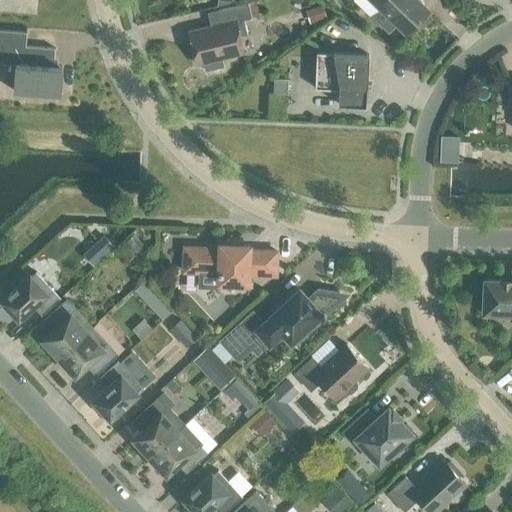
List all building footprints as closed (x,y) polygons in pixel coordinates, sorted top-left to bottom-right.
[(0,0),(0,8),(38,11),(38,0),(0,0)] [(416,0),(370,0),(380,9),(372,16),(388,32),(396,24),(406,34),(428,11),(416,0)] [(255,1),(248,3),(251,16),(259,14),(255,1)] [(243,20),(251,18),(251,16),(248,3),(218,10),(221,24),(189,31),(197,64),(203,63),(205,71),(223,66),(221,58),(243,53),(239,36),(247,34),(243,20)] [(322,5),(309,9),(314,22),(326,18),(322,5)] [(0,30),(0,63),(16,65),(14,91),(59,95),(62,67),(53,66),(54,48),(25,46),(26,32),(0,30)] [(315,88),(339,89),(339,88),(367,89),(368,55),(316,52),(315,88)] [(272,79),(272,95),(288,95),(288,79),(272,79)] [(339,88),(339,89),(338,104),(366,106),(367,89),(339,88)] [(103,235),(84,254),(94,265),(114,246),(103,235)] [(264,251),(249,250),(250,245),(219,244),(219,249),(184,247),(183,271),(199,272),(198,287),(218,288),(219,283),(248,284),(248,274),(260,275),(263,271),(264,251)] [(33,306),(41,315),(60,298),(36,272),(31,276),(30,274),(1,301),(18,319),(33,306)] [(511,280),(510,281),(510,280),(509,280),(509,281),(503,281),(503,280),(502,280),(485,279),(483,312),(511,313),(511,280)] [(144,281),(134,290),(141,297),(151,288),(144,281)] [(220,341),(238,361),(274,328),(279,328),(291,341),(320,315),(323,317),(344,298),(339,292),(318,289),(307,299),(299,290),(263,323),(252,311),(220,341)] [(42,339),(58,357),(91,327),(66,299),(45,319),(53,328),(42,339)] [(165,303),(156,312),(163,319),(172,310),(165,303)] [(180,319),(169,329),(177,338),(180,335),(189,344),(197,337),(180,319)] [(91,327),(58,357),(75,375),(87,365),(95,374),(117,354),(91,327)] [(310,391),(319,383),(334,399),(344,390),(346,393),(351,393),(357,388),(357,383),(354,380),(368,367),(346,344),(321,367),(312,357),(294,373),(310,391)] [(208,347),(195,359),(209,373),(221,361),(208,347)] [(138,393),(137,392),(142,388),(117,361),(99,378),(107,387),(93,400),(110,419),(138,393)] [(172,379),(165,385),(171,393),(179,386),(172,379)] [(236,379),(227,387),(235,395),(244,387),(236,379)] [(274,389),(262,400),(284,424),(296,413),(286,402),(274,389)] [(248,409),(244,413),(248,418),(260,407),(256,402),(257,401),(254,397),(245,406),(248,409)] [(149,456),(149,457),(178,430),(162,413),(166,408),(157,399),(134,420),(142,429),(133,438),(149,456)] [(357,439),(378,462),(396,446),(400,449),(416,434),(406,424),(403,426),(398,420),(400,417),(392,409),(390,411),(388,409),(372,423),(363,413),(342,432),(353,443),(357,439)] [(265,410),(250,424),(261,435),(276,421),(265,410)] [(178,430),(149,457),(166,475),(178,464),(186,473),(208,453),(199,444),(194,448),(178,430)] [(299,448),(290,455),(299,464),(307,457),(299,448)] [(404,511),(412,504),(419,504),(425,511),(435,511),(450,499),(453,501),(462,493),(460,489),(466,484),(458,476),(461,473),(450,461),(446,463),(444,460),(415,487),(405,476),(387,493),(404,511)] [(206,511),(215,504),(221,511),(224,511),(242,497),(217,470),(213,474),(211,473),(183,499),(194,511),(206,511)] [(337,488),(325,498),(337,511),(341,511),(351,503),(337,488)] [(275,511),(255,490),(232,511),(275,511)] [(381,511),(374,503),(366,511),(381,511)]
